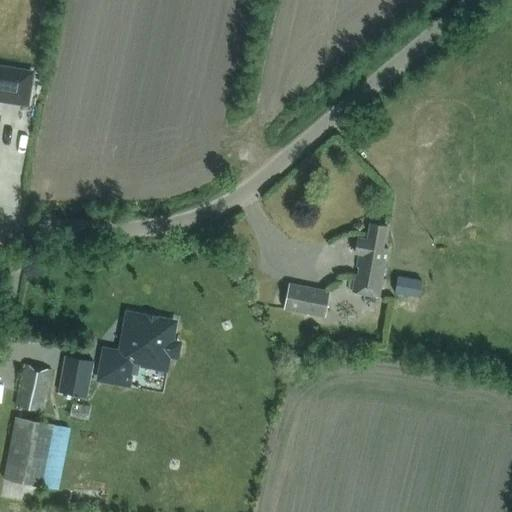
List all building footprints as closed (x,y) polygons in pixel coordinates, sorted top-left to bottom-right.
[(0,99),(27,104),(32,72),(0,66),(0,99)] [(386,226),(369,222),(366,238),(357,237),(354,252),(358,253),(352,291),(380,297),(387,248),(382,247),(386,226)] [(419,297),(421,282),(397,278),(395,293),(419,297)] [(325,317),(331,291),(289,282),(283,309),(325,317)] [(136,372),(138,363),(165,368),(168,353),(173,354),(176,352),(177,347),(175,343),(170,343),(174,322),(171,322),(171,319),(160,317),(159,320),(129,314),(121,353),(106,350),(100,378),(128,383),(130,371),(136,372)] [(59,391),(86,396),(91,364),(65,359),(59,391)] [(51,370),(25,364),(16,406),(43,412),(51,370)] [(54,424),(16,417),(4,479),(42,486),(54,424)]
